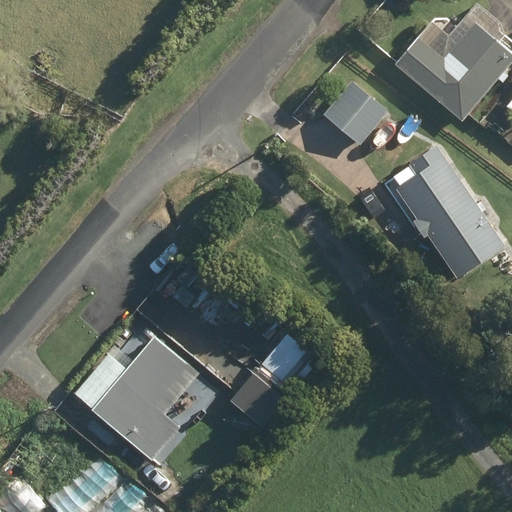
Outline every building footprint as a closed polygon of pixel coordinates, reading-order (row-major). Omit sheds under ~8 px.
[(394,64),(460,120),(511,58),(511,53),(473,20),(442,56),(417,35),(394,64)] [(37,63),(50,70),(56,58),(43,51),(37,63)] [(322,114),(359,145),(387,110),(350,80),(322,114)] [(425,232),(456,277),(504,245),(435,145),(408,163),(414,173),(394,186),(416,219),(413,221),(422,234),(425,232)] [(72,394),(152,459),(179,426),(163,414),(197,372),(152,335),(133,358),(114,342),(72,394)] [(43,511),(50,506),(23,473),(0,492),(0,507),(4,511),(43,511)]
